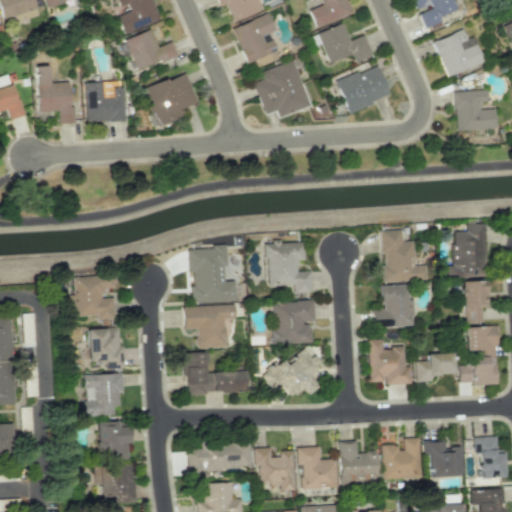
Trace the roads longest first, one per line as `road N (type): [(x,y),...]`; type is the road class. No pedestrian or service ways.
road 1 (residential): [(382,0),(426,100),(425,117),(412,131),(32,158)]
road 2 (residential): [(511,405),(155,417)]
road 3 (residential): [(164,511),(148,280)]
road 4 (residential): [(347,414),(340,250)]
road 5 (residential): [(185,0),(224,90),(230,139)]
